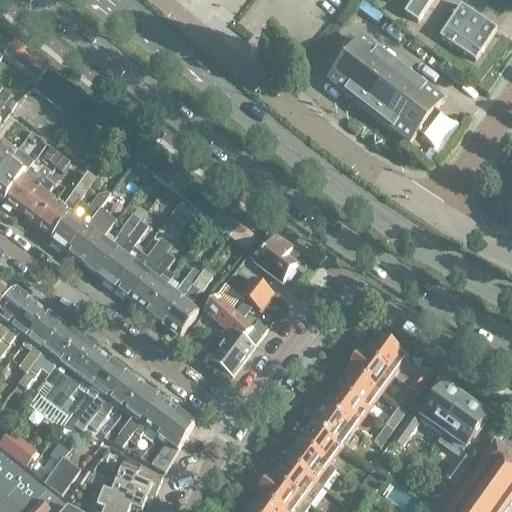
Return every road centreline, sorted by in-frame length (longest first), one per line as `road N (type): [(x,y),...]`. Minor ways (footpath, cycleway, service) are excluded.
road 1 (primary): [(38,0),(226,152),(511,335)]
road 2 (primary): [(511,292),(245,110),(113,0)]
road 3 (residential): [(233,420),(339,280),(511,373)]
road 4 (unclassified): [(438,213),(353,156),(164,0)]
road 5 (residential): [(0,243),(233,420)]
road 6 (unclassified): [(438,213),(511,103)]
